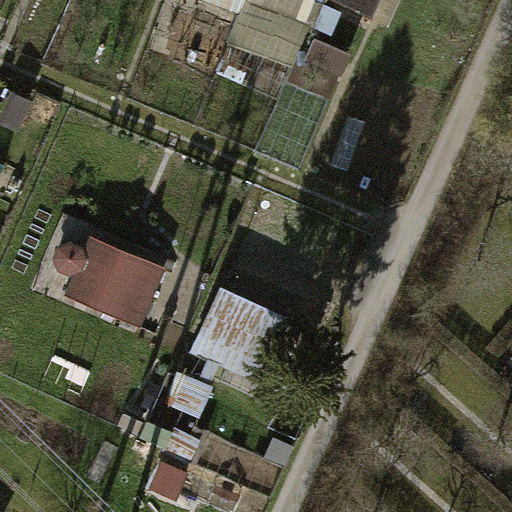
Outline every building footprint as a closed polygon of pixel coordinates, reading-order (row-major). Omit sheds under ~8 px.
[(171,0),(167,10),(307,62),(330,0),(171,0)] [(336,0),(392,30),(407,0),(336,0)] [(0,200),(12,162),(0,158),(0,200)] [(90,246),(76,307),(157,325),(171,264),(90,246)] [(197,358),(297,398),(323,334),(223,294),(197,358)]
